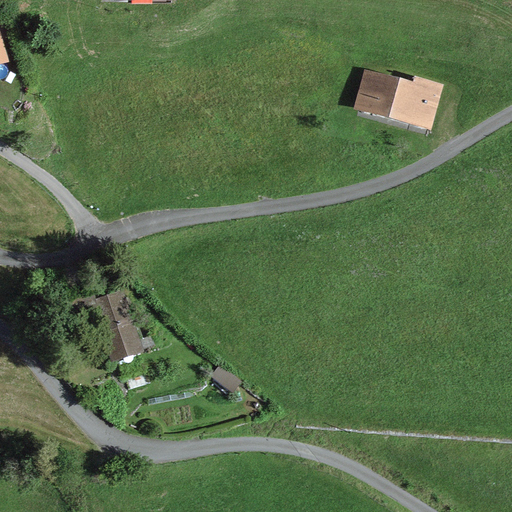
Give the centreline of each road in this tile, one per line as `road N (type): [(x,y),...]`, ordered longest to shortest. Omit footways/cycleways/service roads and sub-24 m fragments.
road 1 (track): [(0,256),(42,261),(165,218),(319,199),(396,177),(511,113)]
road 2 (unclassified): [(425,511),(335,460),(292,446),(126,446),(99,434),(0,333)]
road 3 (track): [(100,237),(48,181),(0,149)]
